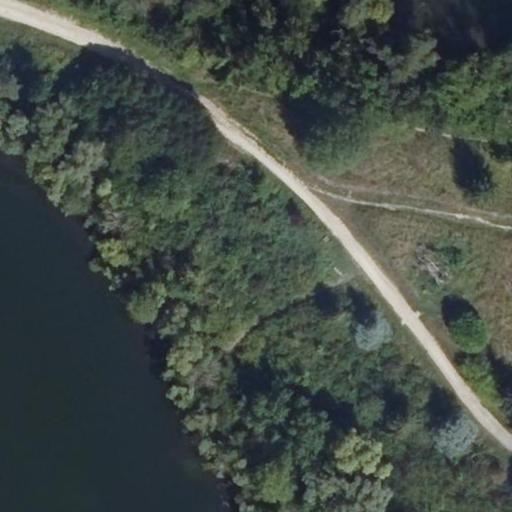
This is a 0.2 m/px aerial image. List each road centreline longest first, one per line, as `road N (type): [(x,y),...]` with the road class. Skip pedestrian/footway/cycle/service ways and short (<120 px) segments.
road 1 (track): [(511,443),(317,205),(231,128),(140,67)]
road 2 (track): [(140,67),(0,7)]
